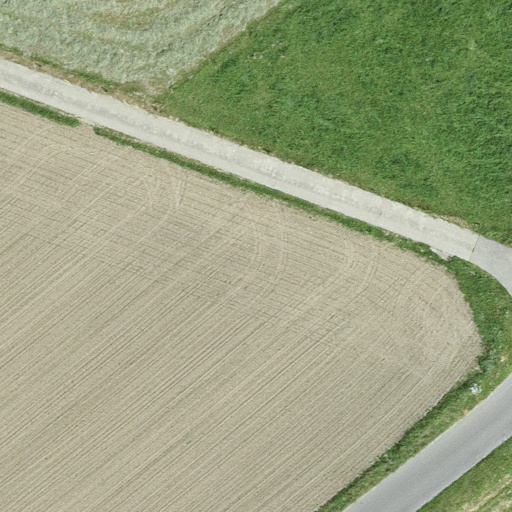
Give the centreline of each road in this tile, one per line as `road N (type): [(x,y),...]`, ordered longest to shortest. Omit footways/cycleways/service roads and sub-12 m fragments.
road 1 (unclassified): [(511,275),(0,74)]
road 2 (tertiary): [(364,511),(511,404)]
